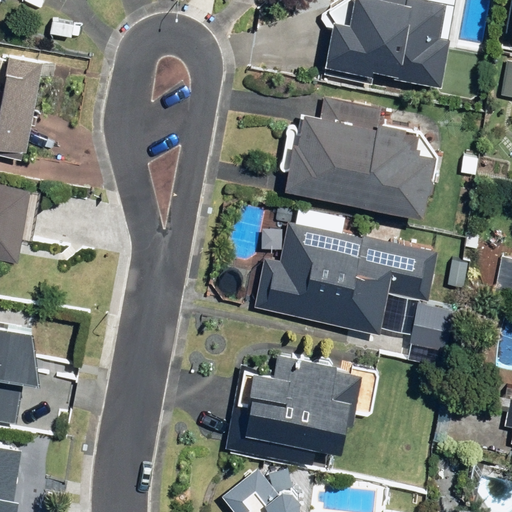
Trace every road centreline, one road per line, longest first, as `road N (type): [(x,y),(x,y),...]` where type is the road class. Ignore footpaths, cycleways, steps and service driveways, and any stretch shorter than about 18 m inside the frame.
road 1 (residential): [(157,280),(130,130),(138,64),(151,39),(186,38),(200,52),(201,86)]
road 2 (residential): [(122,511),(157,280)]
road 3 (residential): [(201,86),(157,280)]
